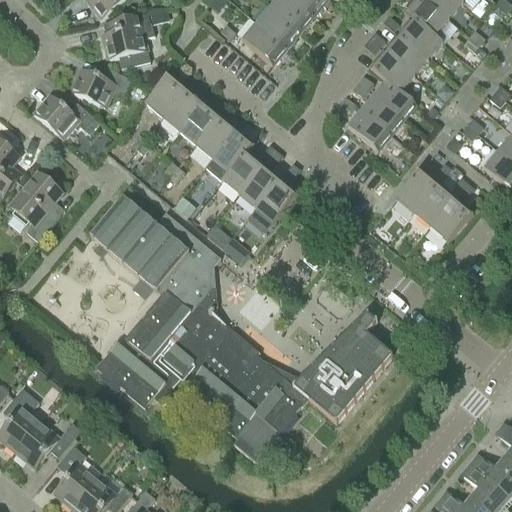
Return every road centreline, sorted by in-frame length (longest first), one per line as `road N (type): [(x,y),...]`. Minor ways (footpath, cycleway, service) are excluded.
road 1 (residential): [(385,511),(501,371)]
road 2 (residential): [(309,153),(343,65),(392,0)]
road 3 (residential): [(309,153),(185,57)]
road 4 (residential): [(422,306),(507,205)]
road 5 (residential): [(18,90),(56,46),(5,0)]
road 6 (residential): [(83,173),(3,108),(18,90)]
road 7 (residential): [(422,306),(353,243),(346,212)]
